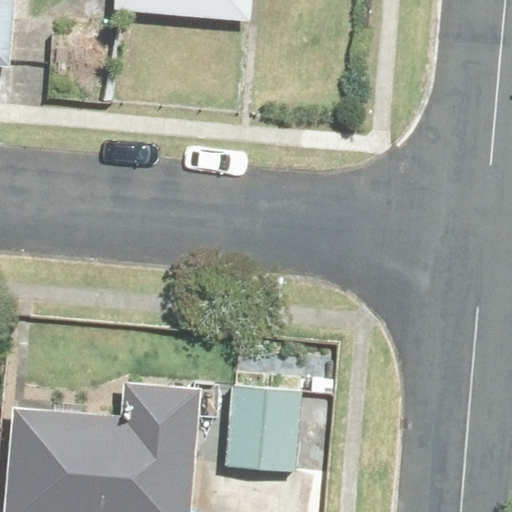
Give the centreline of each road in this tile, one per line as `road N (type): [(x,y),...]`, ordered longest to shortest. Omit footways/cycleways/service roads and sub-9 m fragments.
road 1 (residential): [(0,207),(480,245)]
road 2 (residential): [(480,245),(463,511)]
road 3 (residential): [(503,0),(480,245)]
